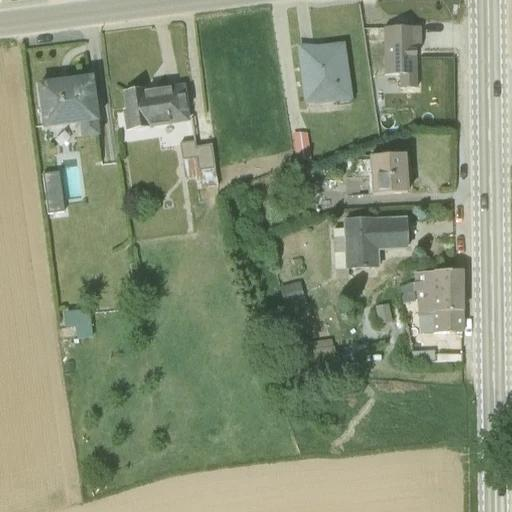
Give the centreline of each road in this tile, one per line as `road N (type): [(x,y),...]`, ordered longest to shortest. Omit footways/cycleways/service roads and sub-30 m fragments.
road 1 (primary): [(496,511),(488,0)]
road 2 (tertiary): [(0,25),(195,0)]
